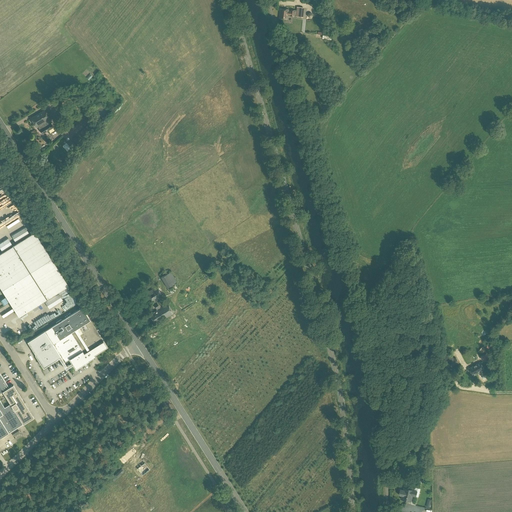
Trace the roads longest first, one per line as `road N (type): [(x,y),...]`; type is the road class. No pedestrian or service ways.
road 1 (secondary): [(350,511),(329,350),(230,0)]
road 2 (secondary): [(137,343),(0,123)]
road 3 (unclassified): [(386,511),(377,390),(352,292)]
road 4 (secondary): [(243,511),(137,343)]
